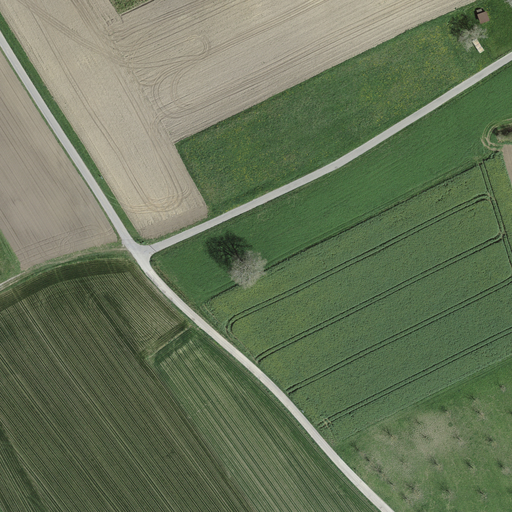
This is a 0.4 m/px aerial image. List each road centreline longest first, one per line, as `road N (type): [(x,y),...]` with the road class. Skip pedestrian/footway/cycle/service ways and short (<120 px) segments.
road 1 (unclassified): [(139,256),(338,163),(511,56)]
road 2 (track): [(139,256),(387,511)]
road 3 (unclassified): [(139,256),(0,39)]
road 4 (track): [(131,246),(44,265),(0,288)]
